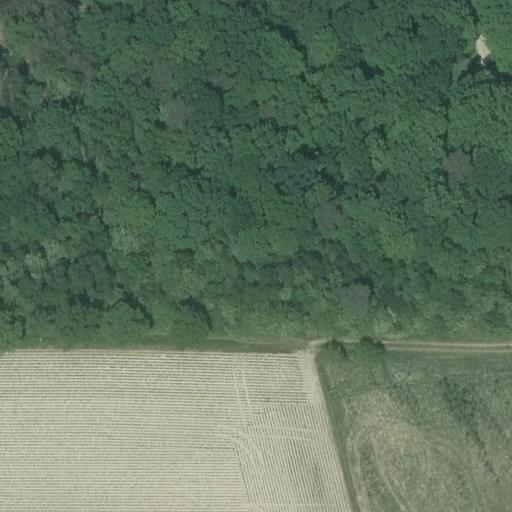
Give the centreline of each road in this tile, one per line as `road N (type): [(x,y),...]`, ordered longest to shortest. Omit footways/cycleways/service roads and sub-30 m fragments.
road 1 (track): [(511,342),(0,333)]
road 2 (track): [(471,0),(511,139)]
